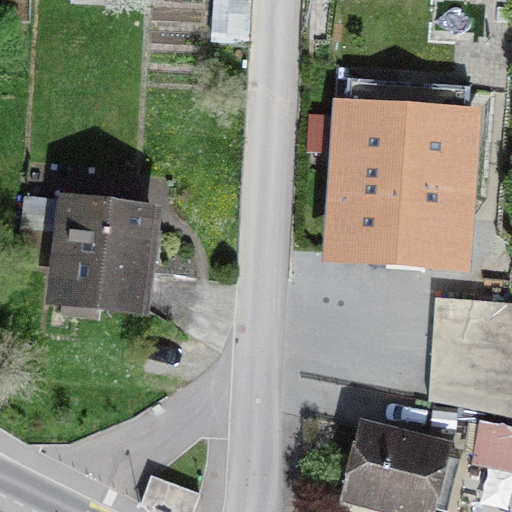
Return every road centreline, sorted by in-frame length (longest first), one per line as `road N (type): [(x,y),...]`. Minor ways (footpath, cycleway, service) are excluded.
road 1 (residential): [(255,373),(277,0)]
road 2 (residential): [(255,373),(78,511)]
road 3 (residential): [(250,511),(255,373)]
